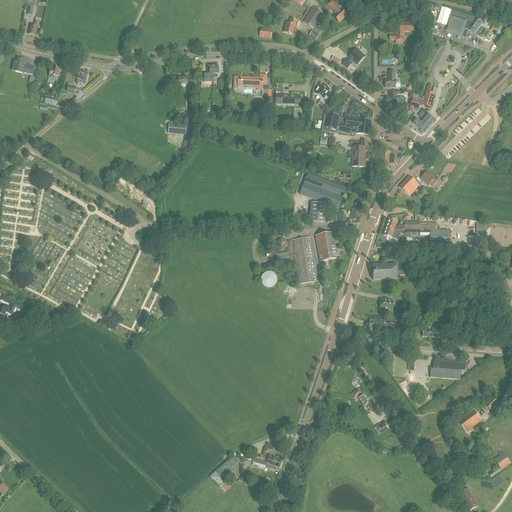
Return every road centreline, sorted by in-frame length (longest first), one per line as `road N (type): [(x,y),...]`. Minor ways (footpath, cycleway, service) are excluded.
road 1 (residential): [(146,225),(27,145),(114,68)]
road 2 (residential): [(362,226),(162,233)]
road 3 (tertiary): [(305,62),(219,55),(114,68)]
road 4 (residential): [(511,355),(333,342)]
road 5 (tertiary): [(277,511),(333,342)]
